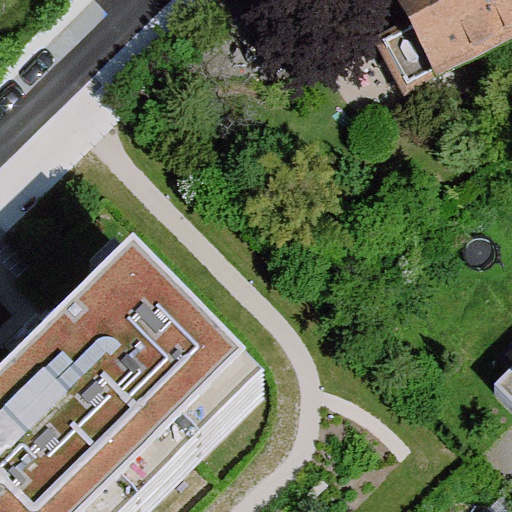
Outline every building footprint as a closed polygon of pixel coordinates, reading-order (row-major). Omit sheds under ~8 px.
[(501,49),(476,0),(399,0),(417,33),(440,77),(441,81),(501,49)] [(511,0),(476,0),(501,49),(511,43),(511,0)] [(440,77),(417,33),(386,48),(409,93),(440,77)] [(0,511),(176,511),(277,415),(137,271),(0,403),(0,511)] [(511,384),(501,395),(511,405),(511,384)]
